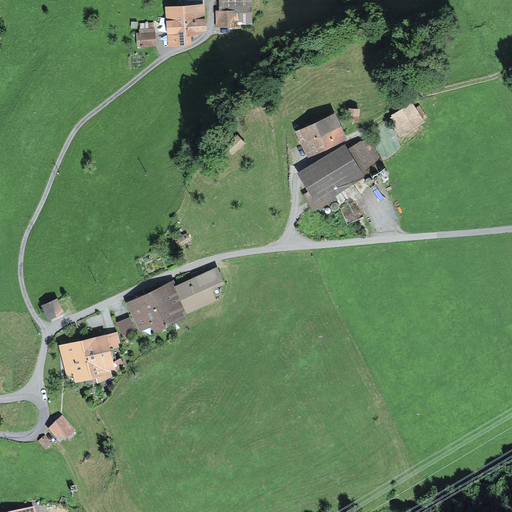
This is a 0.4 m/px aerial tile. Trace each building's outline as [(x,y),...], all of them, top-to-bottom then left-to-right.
[(239,12),(249,12),(248,0),(229,1),(230,12),(217,13),(218,25),(239,24),(239,12)] [(194,32),(194,30),(204,29),(203,6),(187,7),(188,32),(194,32)] [(170,43),(189,42),(188,32),(187,7),(167,8),(170,43)] [(141,45),(154,44),(153,34),(140,35),(141,45)] [(399,133),(421,120),(420,119),(425,116),(419,107),(414,110),(410,104),(395,114),(396,116),(391,119),(399,133)] [(350,110),(349,118),(357,119),(358,111),(350,110)] [(310,152),(342,137),(332,117),(301,131),(310,152)] [(232,151),(238,145),(239,146),(243,143),(237,136),(227,145),(232,151)] [(347,151),(346,150),(303,176),(311,190),(304,194),(313,209),(320,204),(315,197),(334,185),(332,182),(337,179),(343,189),(353,182),(352,181),(382,162),(369,140),(361,144),(360,143),(347,151)] [(178,239),(181,244),(187,241),(184,235),(178,239)] [(209,289),(222,283),(217,272),(179,289),(187,306),(212,295),(209,289)] [(151,294),(165,324),(184,315),(170,286),(151,294)] [(155,329),(165,324),(151,294),(133,303),(141,322),(150,318),(155,329)] [(61,311),(56,300),(44,305),(49,316),(61,311)] [(111,346),(119,345),(118,330),(110,330),(111,346)] [(82,342),(91,377),(92,381),(93,382),(103,378),(101,374),(112,372),(124,366),(121,358),(112,362),(105,336),(82,342)] [(87,382),(92,381),(91,377),(82,342),(62,346),(68,371),(74,370),(76,380),(86,378),(87,382)] [(63,419),(51,430),(58,438),(61,435),(65,438),(73,430),(63,419)] [(46,439),(41,443),(46,448),(50,445),(46,439)]
